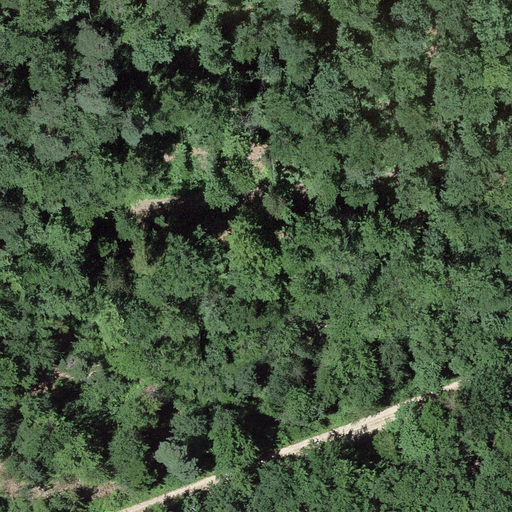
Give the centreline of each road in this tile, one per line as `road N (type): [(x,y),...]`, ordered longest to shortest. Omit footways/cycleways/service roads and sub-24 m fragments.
road 1 (track): [(511,157),(0,222)]
road 2 (track): [(159,511),(511,363)]
